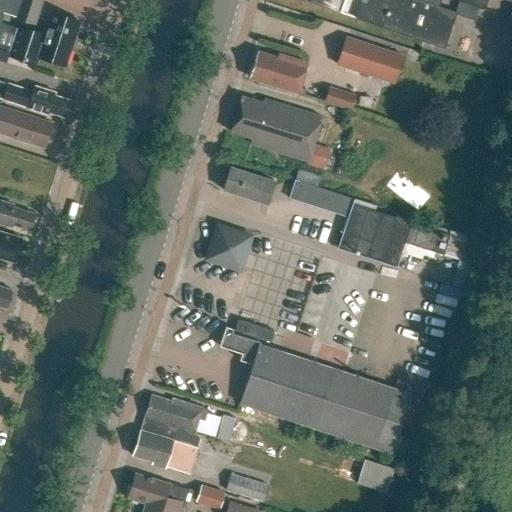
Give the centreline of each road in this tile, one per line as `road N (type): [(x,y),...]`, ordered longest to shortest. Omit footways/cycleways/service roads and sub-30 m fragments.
road 1 (secondary): [(70,511),(228,0)]
road 2 (unclassified): [(0,412),(127,0)]
